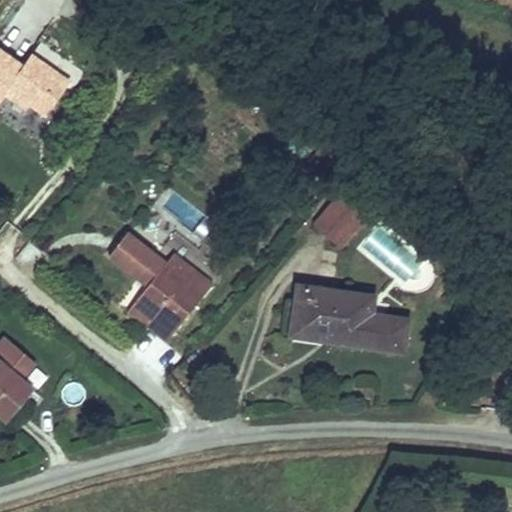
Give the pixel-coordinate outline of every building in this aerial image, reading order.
[(69,104),(82,86),(53,68),(45,79),(11,57),(0,73),(0,109),(21,123),(33,105),(68,129),(81,111),(69,104)] [(92,93),(82,86),(69,104),(81,111),(92,93)] [(337,229),(311,266),(336,285),(363,249),(337,229)] [(169,306),(154,325),(194,356),(234,306),(213,290),(201,305),(182,289),(187,282),(149,252),(130,276),(169,306)] [(201,305),(213,290),(194,274),(187,282),(182,289),(201,305)] [(341,347),(382,341),(384,356),(455,345),(450,316),(410,321),(408,303),(336,313),(341,347)] [(194,356),(154,325),(145,336),(185,368),(194,356)] [(33,361),(5,335),(0,339),(0,421),(28,391),(16,380),(33,361)] [(384,356),(382,341),(341,347),(342,363),(384,356)]
